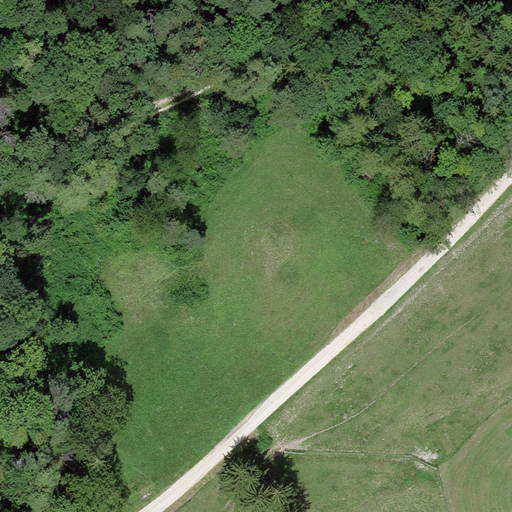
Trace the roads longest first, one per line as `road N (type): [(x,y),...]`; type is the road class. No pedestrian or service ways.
road 1 (track): [(511,179),(148,511)]
road 2 (track): [(303,0),(221,77),(130,121),(0,165)]
